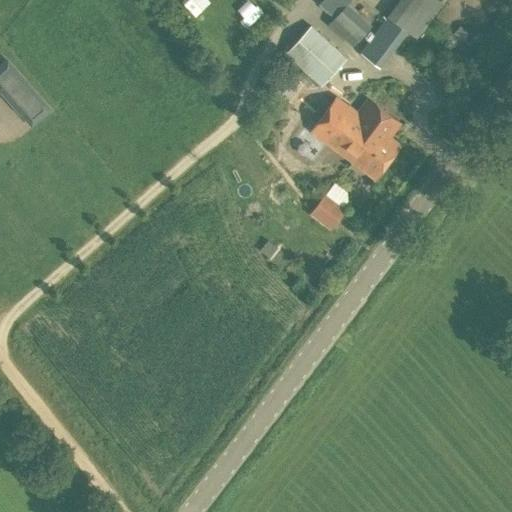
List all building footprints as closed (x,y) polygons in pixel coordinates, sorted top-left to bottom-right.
[(185,0),(199,14),(213,0),(185,0)] [(261,0),(248,0),(245,5),(257,15),(266,4),(261,0)] [(318,0),(316,2),(332,17),(327,22),(351,43),(367,25),(343,4),(347,0),(318,0)] [(438,0),(398,0),(388,14),(408,29),(415,34),(440,1),(438,0)] [(388,14),(374,32),(394,47),(408,29),(388,14)] [(321,85),(346,57),(310,25),(285,53),(321,85)] [(30,95),(0,65),(0,93),(15,109),(30,95)] [(289,72),(275,91),(290,102),(303,83),(289,72)] [(349,106),(323,140),(375,179),(400,144),(385,133),(388,129),(391,131),(398,121),(369,100),(362,110),(364,111),(361,115),(349,106)] [(324,193),(310,213),(331,229),(346,210),(324,193)] [(279,240),(269,252),(286,266),(296,254),(279,240)]
